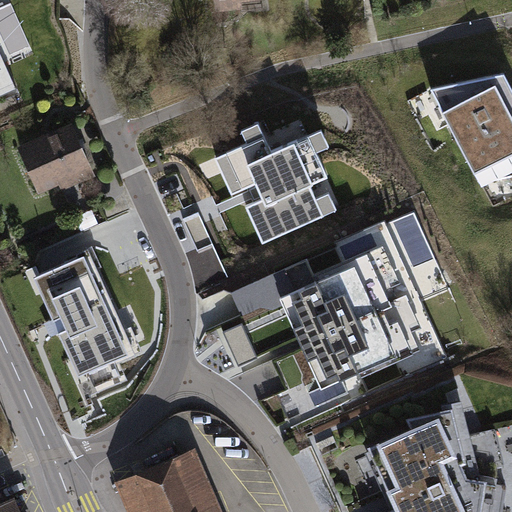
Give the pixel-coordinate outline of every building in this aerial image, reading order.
[(214,0),(216,11),(266,4),(265,0),(214,0)] [(0,54),(0,93),(15,87),(0,54)] [(511,91),(502,73),(430,89),(479,183),(511,176),(511,91)] [(71,121),(17,145),(38,193),(59,184),(61,190),(95,175),(71,121)] [(206,156),(224,197),(234,193),(261,252),(344,215),(331,185),(337,182),(312,128),(273,145),(266,129),(206,156)] [(367,252),(270,297),(316,398),(414,353),(367,252)] [(105,276),(56,298),(67,322),(64,323),(89,378),(135,357),(113,307),(117,305),(105,276)] [(226,323),(240,360),(259,353),(245,316),(226,323)] [(411,426),(368,446),(369,450),(365,452),(390,508),(381,511),(502,511),(506,485),(497,483),(500,466),(506,466),(496,428),(471,432),(462,398),(442,403),(443,407),(407,417),(411,426)] [(223,511),(194,447),(117,482),(130,511),(223,511)] [(0,511),(20,511),(12,495),(0,500),(0,511)]
